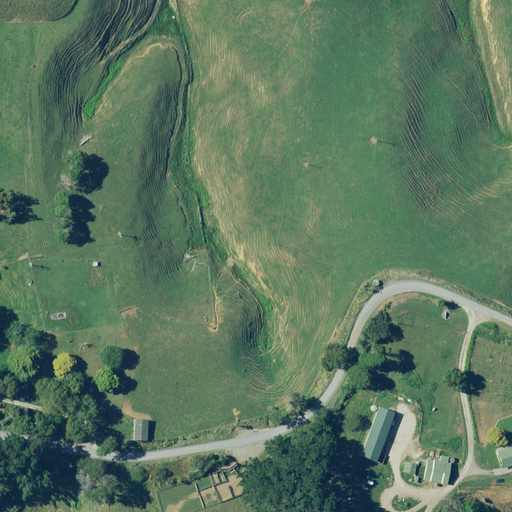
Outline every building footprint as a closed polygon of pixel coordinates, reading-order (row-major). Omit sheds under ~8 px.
[(395,412),(378,406),(361,455),(377,461),(395,412)] [(148,419),(135,419),(134,440),(147,440),(148,419)] [(511,464),(511,446),(497,451),(503,467),(511,464)] [(448,456),(441,455),(440,460),(427,458),(423,479),(447,484),(451,463),(447,462),(448,456)] [(406,461),(404,472),(415,474),(413,481),(418,482),(422,464),(406,461)] [(349,511),(345,508),(348,505),(343,501),(340,504),(341,505),(338,509),(340,511),(349,511)]
